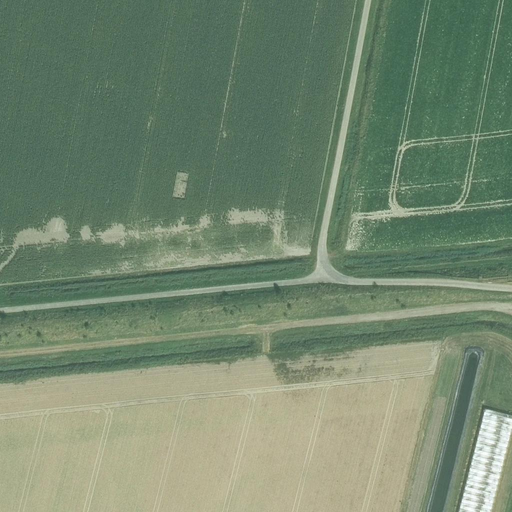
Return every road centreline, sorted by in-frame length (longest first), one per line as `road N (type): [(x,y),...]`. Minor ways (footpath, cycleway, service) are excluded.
road 1 (unclassified): [(322,277),(0,310)]
road 2 (track): [(0,357),(266,330),(265,354)]
road 3 (unclassified): [(322,277),(322,235),(369,0)]
road 4 (track): [(266,330),(511,308)]
road 5 (unclassified): [(511,288),(322,277)]
